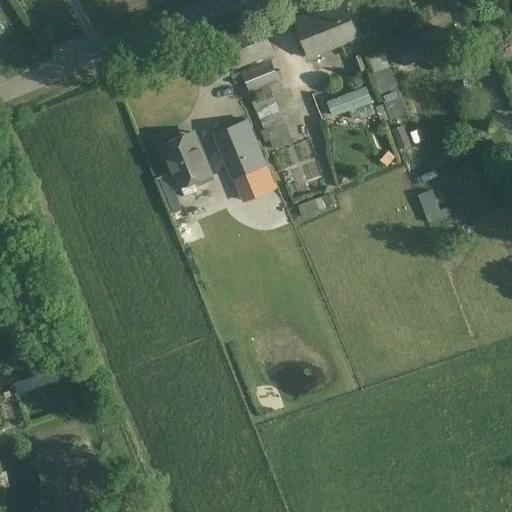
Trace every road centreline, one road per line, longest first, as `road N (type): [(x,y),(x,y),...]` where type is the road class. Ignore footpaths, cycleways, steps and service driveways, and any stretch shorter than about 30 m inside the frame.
road 1 (unclassified): [(0,89),(223,0)]
road 2 (unclassified): [(511,144),(453,0)]
